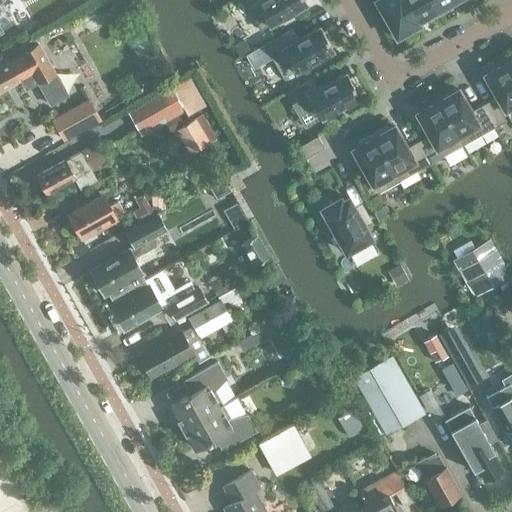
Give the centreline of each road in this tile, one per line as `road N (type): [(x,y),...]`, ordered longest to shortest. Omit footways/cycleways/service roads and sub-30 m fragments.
road 1 (tertiary): [(150,511),(0,249)]
road 2 (residential): [(511,8),(385,76),(344,0)]
